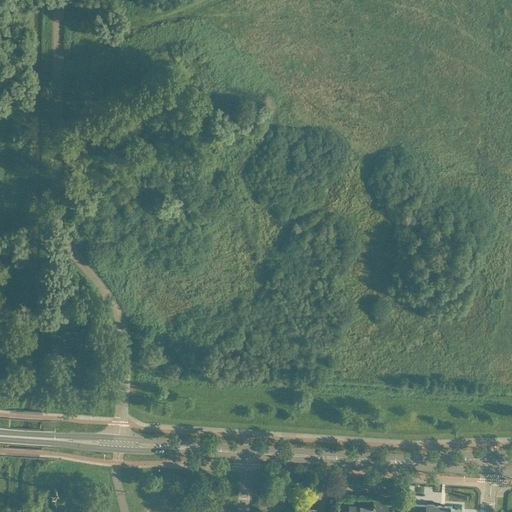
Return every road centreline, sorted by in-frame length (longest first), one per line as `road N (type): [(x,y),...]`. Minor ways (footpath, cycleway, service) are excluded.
road 1 (unclassified): [(120,438),(122,327),(60,228),(58,0)]
road 2 (tertiary): [(375,460),(247,452)]
